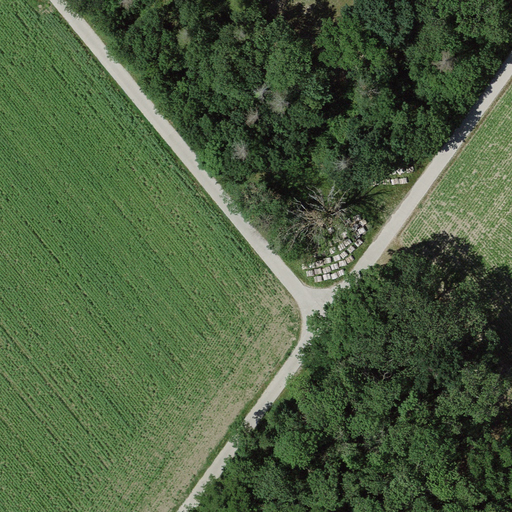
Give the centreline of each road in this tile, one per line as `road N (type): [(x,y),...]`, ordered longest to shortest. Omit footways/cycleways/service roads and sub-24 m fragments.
road 1 (track): [(511,68),(188,511)]
road 2 (track): [(59,0),(327,323)]
